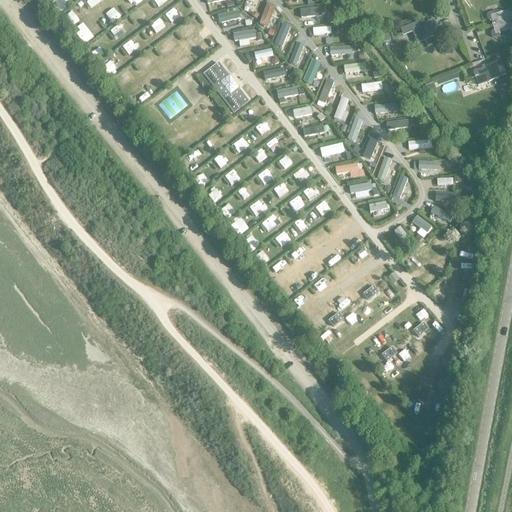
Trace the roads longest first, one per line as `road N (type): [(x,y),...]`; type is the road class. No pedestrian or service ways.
road 1 (residential): [(375,511),(364,465),(317,388),(9,0)]
road 2 (tertiary): [(469,511),(511,283)]
